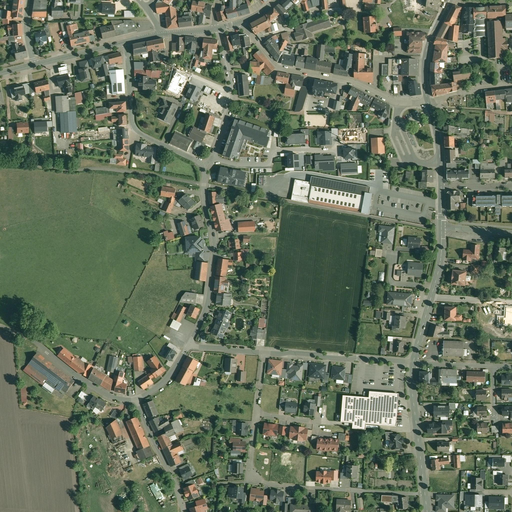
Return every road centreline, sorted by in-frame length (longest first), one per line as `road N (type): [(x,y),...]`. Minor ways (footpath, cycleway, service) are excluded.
road 1 (residential): [(427,102),(399,103),(356,83),(278,68),(240,23)]
road 2 (residential): [(424,495),(250,481),(250,464)]
road 3 (residential): [(202,166),(214,243),(207,300),(188,345)]
road 4 (residential): [(125,42),(133,128),(202,166)]
road 5 (residential): [(135,399),(96,390),(0,326)]
road 6 (residential): [(413,362),(263,353)]
road 7 (secondary): [(424,495),(413,362)]
road 8 (residential): [(212,157),(231,94),(217,28)]
road 9 (residential): [(135,399),(183,511)]
